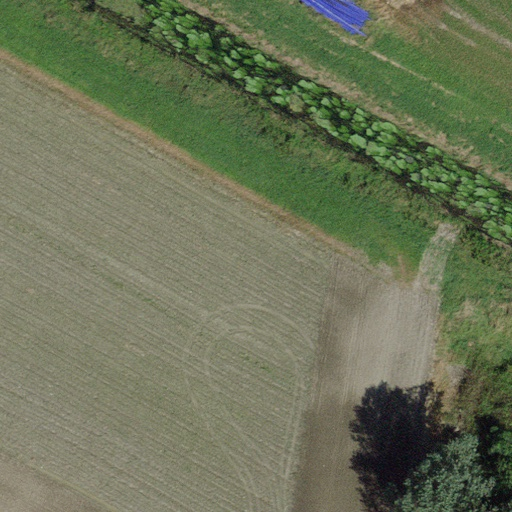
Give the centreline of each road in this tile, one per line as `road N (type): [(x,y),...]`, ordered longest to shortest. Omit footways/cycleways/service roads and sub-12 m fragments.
road 1 (track): [(0,23),(474,294),(511,306)]
road 2 (track): [(275,0),(511,136)]
